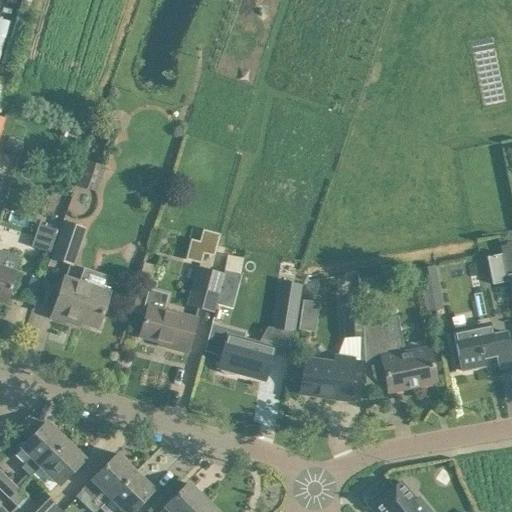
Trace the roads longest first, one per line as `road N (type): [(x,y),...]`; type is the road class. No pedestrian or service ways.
road 1 (residential): [(313,489),(270,454),(30,380)]
road 2 (residential): [(511,429),(371,455),(313,489)]
